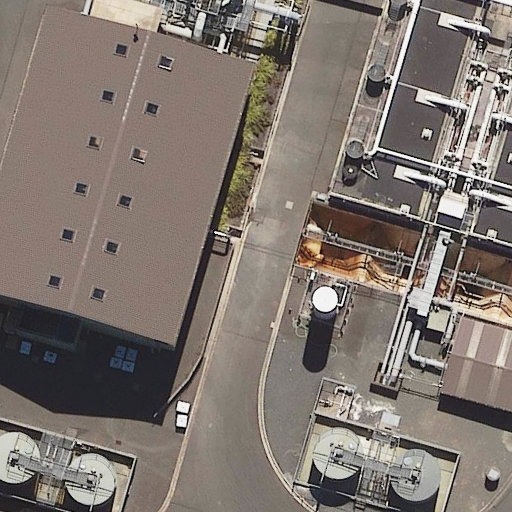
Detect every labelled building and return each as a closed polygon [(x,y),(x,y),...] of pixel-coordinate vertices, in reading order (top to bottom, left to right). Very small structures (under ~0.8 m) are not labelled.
[(225,52),(250,59),(255,43),(288,53),(301,6),(279,0),(95,0),(92,13),(83,44),(51,35),(0,210),(0,327),(175,377),(256,96),(215,84),(225,52)] [(511,4),(495,0),(387,0),(328,206),(425,235),(401,319),(442,331),(466,246),(511,259),(511,4)] [(511,326),(465,314),(442,399),(511,418),(511,326)] [(445,511),(461,454),(317,416),(298,489),(385,511),(445,511)] [(121,511),(136,461),(0,421),(0,497),(50,511),(121,511)]
